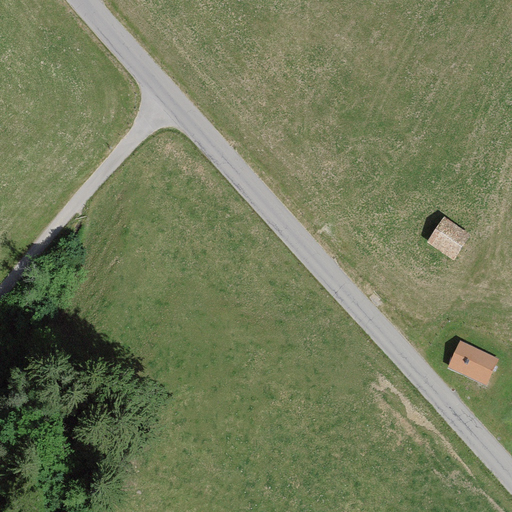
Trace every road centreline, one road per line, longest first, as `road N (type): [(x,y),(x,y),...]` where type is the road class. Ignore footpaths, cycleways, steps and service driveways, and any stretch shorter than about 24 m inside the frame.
road 1 (unclassified): [(511,471),(75,0)]
road 2 (track): [(0,293),(41,229),(160,89)]
